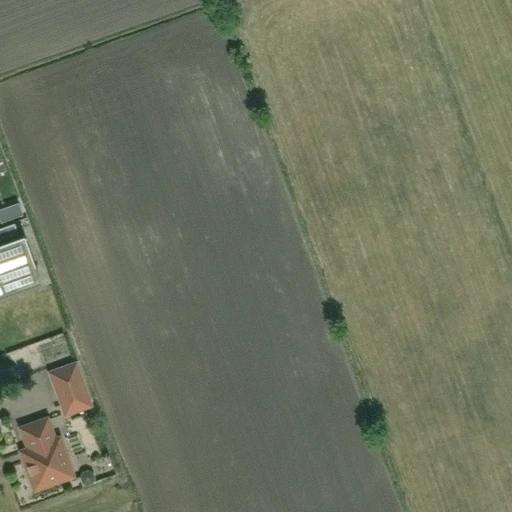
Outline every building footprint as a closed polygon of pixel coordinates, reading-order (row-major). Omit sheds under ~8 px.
[(18,203),(0,209),(0,222),(0,223),(23,215),(18,203)] [(0,298),(41,284),(24,237),(20,238),(15,224),(0,228),(0,298)] [(76,400),(79,410),(91,406),(76,364),(51,373),(63,405),(76,400)] [(76,400),(63,405),(65,415),(79,410),(76,400)] [(30,450),(22,452),(36,489),(73,476),(59,439),(55,441),(47,420),(22,429),(30,450)] [(82,472),(79,478),(82,483),(87,486),(93,483),(96,478),(93,472),(88,470),(82,472)]
